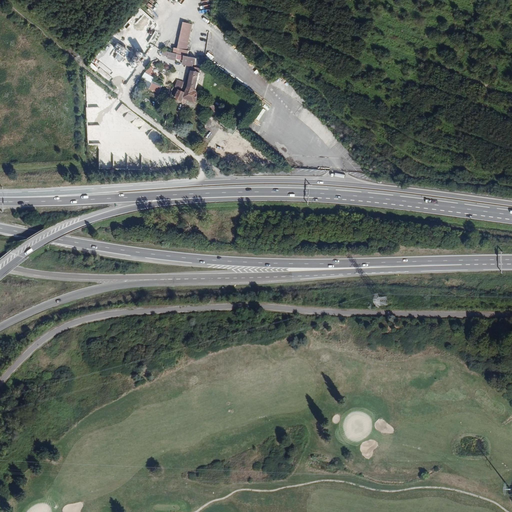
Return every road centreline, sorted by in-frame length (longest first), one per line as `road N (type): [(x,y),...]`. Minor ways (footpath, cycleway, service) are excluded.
road 1 (trunk): [(511,204),(273,179),(0,196)]
road 2 (trunk): [(0,228),(199,259),(482,262)]
road 3 (trunk): [(314,193),(131,207),(63,231),(0,273)]
road 4 (trunk): [(161,278),(482,262)]
road 5 (trunk): [(314,193),(0,198)]
road 6 (track): [(11,0),(80,66),(200,158),(201,182)]
road 7 (trunk): [(511,216),(314,193)]
road 8 (trunk): [(0,326),(89,289),(161,278)]
road 9 (trunk): [(0,264),(161,278)]
